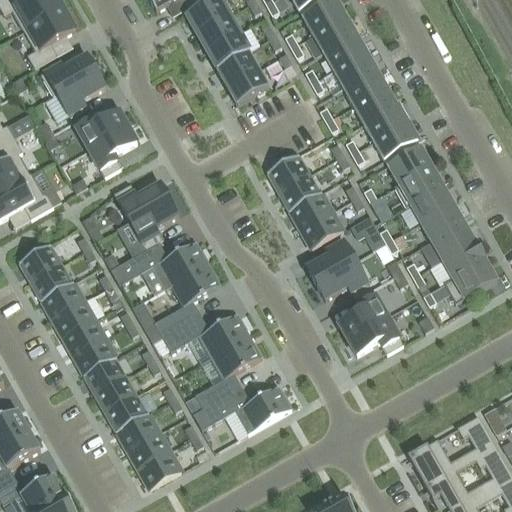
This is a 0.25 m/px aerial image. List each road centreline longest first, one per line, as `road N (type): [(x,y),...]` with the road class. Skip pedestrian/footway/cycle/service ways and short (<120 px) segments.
road 1 (residential): [(106,0),(134,48),(142,90),(245,267),(266,281),(346,433)]
road 2 (residential): [(511,204),(394,0)]
road 3 (residential): [(103,511),(0,333)]
road 4 (residential): [(346,433),(511,343)]
road 5 (residential): [(215,511),(346,433)]
